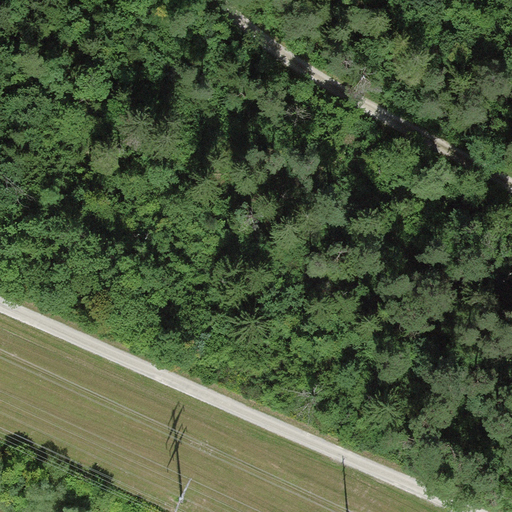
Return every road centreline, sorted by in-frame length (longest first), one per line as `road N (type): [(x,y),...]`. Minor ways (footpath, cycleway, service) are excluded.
road 1 (track): [(0,304),(472,511)]
road 2 (track): [(511,183),(279,59),(214,0)]
